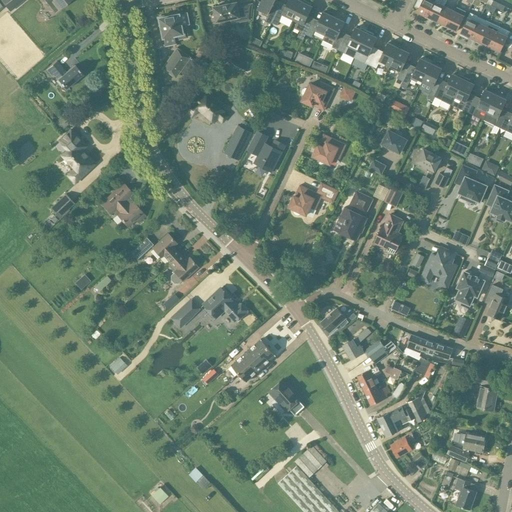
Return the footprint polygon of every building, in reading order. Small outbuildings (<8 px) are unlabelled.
[(0,0),(10,11),(24,0),(0,0)] [(45,0),(55,12),(58,10),(70,0),(45,0)] [(276,13),(271,10),(275,0),(262,0),(258,9),(263,12),(261,14),(267,17),(265,22),(271,24),(271,23),(276,13)] [(293,19),(302,1),(298,0),(289,0),(283,14),(277,11),(276,13),(271,23),(277,25),(282,14),(293,19)] [(417,0),(415,6),(419,8),(417,12),(428,17),(435,0),(417,0)] [(435,0),(428,17),(437,21),(445,6),(444,6),(447,0),(435,0)] [(294,29),(300,31),(297,37),(303,40),(306,34),(311,23),(306,20),(312,6),(302,1),(293,19),(298,22),(294,29)] [(217,22),(219,22),(220,22),(222,23),(224,22),(225,20),(239,17),(240,22),(250,20),(252,4),(238,7),(237,3),(214,7),(217,22)] [(445,6),(437,21),(447,26),(454,11),(454,10),(445,6)] [(464,15),(466,12),(456,7),(454,10),(454,11),(447,26),(457,31),(464,15)] [(306,34),(311,37),(315,30),(325,35),(334,17),(323,12),(317,26),(311,23),(306,34)] [(471,37),(478,22),(480,17),(470,12),(468,17),(461,32),(471,37)] [(180,25),(188,24),(186,14),(178,16),(178,15),(165,17),(165,16),(157,18),(159,25),(160,25),(162,38),(163,38),(165,46),(175,44),(173,36),(182,34),(180,25)] [(322,40),(333,45),(332,47),(338,50),(344,38),(338,36),(345,22),(334,17),(325,35),(322,40)] [(478,22),(471,37),(481,42),(490,22),(480,17),(478,22)] [(490,22),(481,42),(490,47),(500,26),(490,22)] [(501,51),(504,45),(507,39),(508,36),(509,33),(510,31),(500,26),(490,47),(501,51)] [(358,50),(367,30),(361,27),(360,29),(356,27),(349,41),(344,38),(338,50),(344,53),(354,58),(358,50)] [(371,65),(376,54),(370,51),(377,37),(373,35),(374,33),(367,30),(358,50),(354,58),(365,63),(371,65)] [(376,54),(371,65),(376,68),(379,63),(384,66),(386,64),(390,66),(399,48),(388,43),(382,57),(376,54)] [(403,81),(409,69),(403,67),(410,53),(399,48),(390,66),(401,71),(397,78),(403,81)] [(175,78),(189,58),(177,49),(163,69),(175,78)] [(309,67),(313,60),(299,53),(296,61),(309,67)] [(409,69),(403,81),(409,84),(411,79),(417,82),(418,79),(423,81),(431,63),(421,58),(414,72),(409,69)] [(62,87),(63,85),(66,89),(84,74),(75,65),(67,72),(57,61),(46,70),(51,75),(53,74),(57,79),(56,80),(62,87)] [(312,67),(326,73),(328,67),(314,61),(312,67)] [(431,63),(423,81),(433,86),(429,94),(435,97),(441,85),(435,82),(442,68),(431,63)] [(441,85),(435,97),(452,105),(465,77),(458,74),(458,76),(453,74),(447,88),(441,85)] [(465,77),(452,105),(462,109),(468,112),(473,100),(468,98),(474,84),(470,82),(471,80),(465,77)] [(325,111),(335,88),(320,82),(318,87),(310,84),(308,88),(308,87),(306,87),(305,87),(304,88),(303,88),(303,89),(302,90),(302,91),(302,92),(302,93),(302,94),(303,95),(304,96),(305,96),(302,101),(313,106),(314,105),(325,111)] [(339,96),(351,101),(355,92),(344,86),(339,96)] [(473,100),(468,112),(474,115),(475,113),(485,118),(488,112),(496,94),(486,89),(479,103),(473,100)] [(222,123),(228,116),(224,112),(203,93),(195,102),(186,108),(192,117),(200,111),(214,123),(218,119),(222,123)] [(485,118),(484,120),(499,127),(500,128),(506,116),(500,113),(507,99),(496,94),(488,112),(485,118)] [(406,115),(410,108),(394,101),(391,108),(406,115)] [(282,110),(267,104),(263,113),(279,119),(282,110)] [(56,122),(62,130),(70,123),(64,116),(56,122)] [(506,116),(500,128),(511,133),(511,117),(511,119),(506,116)] [(424,123),(421,130),(426,133),(429,126),(424,123)] [(237,125),(224,153),(239,160),(253,132),(237,125)] [(71,130),(59,141),(67,150),(62,155),(75,169),(72,171),(79,178),(81,176),(82,176),(95,164),(82,150),(86,146),(71,130)] [(395,131),(394,133),(389,130),(382,144),(400,153),(407,139),(401,136),(402,135),(402,132),(398,130),(395,131)] [(272,172),(286,146),(275,141),(272,147),(265,144),(269,137),(258,131),(248,150),(259,156),(255,163),(272,172)] [(340,159),(346,145),(324,134),(319,145),(318,145),(313,156),(317,158),(317,159),(317,161),(318,162),(319,163),(321,164),(323,164),(324,163),(325,162),(330,164),(334,156),(340,159)] [(23,160),(35,149),(28,142),(16,153),(23,160)] [(468,148),(456,142),(451,151),(463,157),(468,148)] [(424,149),(417,162),(423,165),(421,168),(427,171),(429,168),(434,171),(441,158),(424,149)] [(368,168),(382,174),(386,165),(373,158),(368,168)] [(473,163),(479,166),(482,161),(475,158),(473,163)] [(479,201),(480,202),(487,186),(484,184),(485,182),(477,179),(476,181),(472,180),(476,171),(462,166),(457,178),(463,180),(458,193),(460,193),(459,196),(460,198),(465,200),(468,199),(469,197),(479,201)] [(447,167),(443,174),(440,173),(435,183),(445,188),(450,178),(449,177),(453,170),(447,167)] [(511,177),(500,171),(496,178),(511,186),(511,184),(511,177)] [(124,183),(101,203),(110,213),(114,211),(128,227),(136,220),(138,222),(146,216),(129,197),(133,194),(124,183)] [(301,213),(301,212),(307,215),(310,207),(316,210),(321,198),(333,203),(339,190),(322,183),(317,193),(300,185),(295,196),(290,207),(293,209),(293,210),(293,211),(294,212),(294,213),(295,214),(296,214),(297,215),(298,215),(299,214),(300,214),(301,213)] [(491,212),(498,215),(497,217),(504,220),(506,218),(511,220),(511,196),(509,200),(505,198),(509,191),(496,185),(490,198),(496,201),(491,212)] [(396,207),(403,192),(391,186),(384,201),(396,207)] [(345,207),(334,230),(357,241),(368,218),(362,215),(363,212),(366,213),(373,200),(357,192),(351,206),(354,207),(352,210),(345,207)] [(51,209),(59,217),(74,203),(66,194),(51,209)] [(396,236),(404,221),(391,215),(385,227),(383,226),(375,243),(388,249),(387,251),(394,255),(402,239),(396,236)] [(469,237),(456,231),(453,239),(466,245),(469,237)] [(171,262),(180,254),(173,247),(179,243),(169,233),(153,248),(162,258),(164,256),(170,261),(171,262)] [(146,237),(130,252),(137,259),(153,244),(146,237)] [(432,254),(421,279),(429,282),(433,273),(442,277),(439,284),(447,287),(457,265),(450,262),(454,253),(443,248),(439,257),(432,254)] [(493,250),(486,266),(490,268),(496,270),(503,255),(493,250)] [(183,282),(200,266),(191,257),(187,261),(180,254),(171,262),(170,261),(167,264),(174,272),(171,275),(171,280),(174,283),(178,283),(182,280),(183,282)] [(419,267),(424,257),(418,254),(413,264),(419,267)] [(501,260),(497,268),(504,271),(508,263),(501,260)] [(464,272),(457,288),(460,289),(456,299),(470,306),(474,296),(477,297),(484,281),(464,272)] [(90,281),(84,275),(80,279),(85,285),(90,281)] [(107,275),(95,286),(99,291),(111,280),(107,275)] [(501,319),(509,300),(500,296),(503,289),(492,284),(485,302),(491,305),(488,313),(501,319)] [(238,306),(228,295),(221,288),(204,304),(216,317),(225,309),(236,321),(247,311),(241,304),(238,306)] [(168,310),(180,299),(174,293),(162,304),(168,310)] [(180,327),(199,309),(191,299),(171,317),(180,327)] [(327,330),(328,329),(331,332),(340,324),(343,327),(349,322),(346,318),(338,308),(322,322),(324,324),(323,325),(327,330)] [(457,327),(467,332),(471,323),(461,318),(457,327)] [(353,339),(344,345),(352,359),(364,352),(360,345),(360,342),(371,332),(367,327),(353,339)] [(425,339),(411,335),(407,347),(421,352),(422,350),(450,359),(453,349),(425,339)] [(276,355),(262,339),(232,365),(246,381),(276,355)] [(366,350),(370,356),(383,347),(379,341),(366,350)] [(383,347),(370,356),(375,364),(389,354),(388,353),(397,347),(392,341),(383,347)] [(119,356),(109,366),(117,374),(127,364),(119,356)] [(418,361),(407,356),(405,360),(416,365),(418,361)] [(430,362),(421,357),(414,371),(424,375),(430,362)] [(202,373),(212,365),(207,360),(198,368),(202,373)] [(378,366),(374,368),(358,376),(365,390),(376,385),(373,380),(382,376),(378,366)] [(466,366),(464,379),(472,381),(474,367),(466,366)] [(394,368),(390,376),(397,380),(402,370),(394,367),(394,368)] [(208,384),(218,374),(214,369),(203,378),(208,384)] [(476,382),(490,385),(492,376),(477,373),(476,382)] [(305,406),(299,400),(302,398),(295,390),(293,392),(283,380),(269,392),(287,411),(290,408),(296,414),(305,406)] [(401,382),(393,393),(398,396),(406,385),(401,382)] [(376,385),(365,390),(372,405),(388,397),(386,394),(390,393),(387,386),(378,391),(376,385)] [(477,407),(492,410),(495,396),(496,397),(498,389),(481,386),(477,407)] [(382,427),(418,411),(422,400),(421,401),(419,397),(407,402),(410,407),(404,410),(403,409),(391,414),(390,412),(378,418),(382,427)] [(418,411),(382,427),(387,437),(399,431),(401,430),(402,427),(401,425),(409,421),(415,418),(417,423),(422,420),(427,414),(431,412),(424,399),(422,400),(418,411)] [(444,417),(432,413),(430,418),(443,422),(444,417)] [(200,429),(198,426),(196,424),(192,425),(191,428),(192,432),(195,433),(198,432),(200,429)] [(488,440),(486,439),(486,437),(467,433),(464,447),(483,451),(484,449),(486,449),(488,440)] [(406,437),(391,445),(398,457),(412,449),(409,443),(415,439),(412,434),(406,437)] [(466,462),(470,453),(451,444),(447,453),(466,462)] [(295,461),(309,477),(327,461),(312,445),(295,461)] [(413,457),(422,469),(427,465),(428,461),(420,451),(413,457)] [(444,463),(446,458),(434,453),(432,458),(444,463)] [(388,511),(379,503),(370,511),(339,511),(340,511),(297,466),(278,483),(304,511),(388,511)] [(199,483),(198,484),(203,489),(209,482),(195,468),(188,475),(195,482),(196,481),(199,483)] [(448,487),(454,474),(447,471),(442,484),(448,487)] [(477,491),(469,488),(471,482),(458,478),(454,488),(461,491),(456,505),(470,510),(477,491)] [(160,487),(151,496),(159,504),(168,496),(160,487)]
